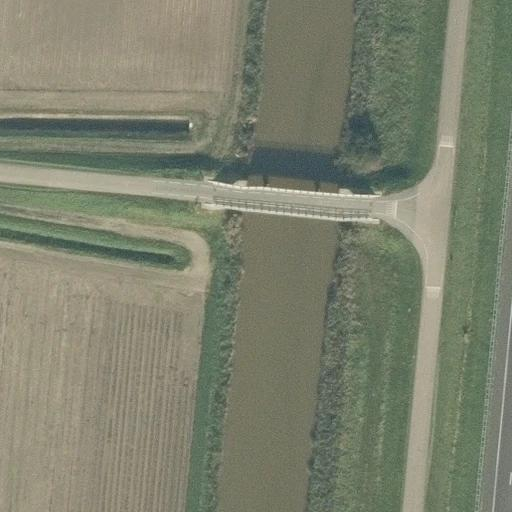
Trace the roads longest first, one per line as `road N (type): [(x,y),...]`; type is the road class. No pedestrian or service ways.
road 1 (unclassified): [(434,217),(0,177)]
road 2 (unclassified): [(408,511),(434,217)]
road 3 (unclassified): [(434,217),(454,0)]
